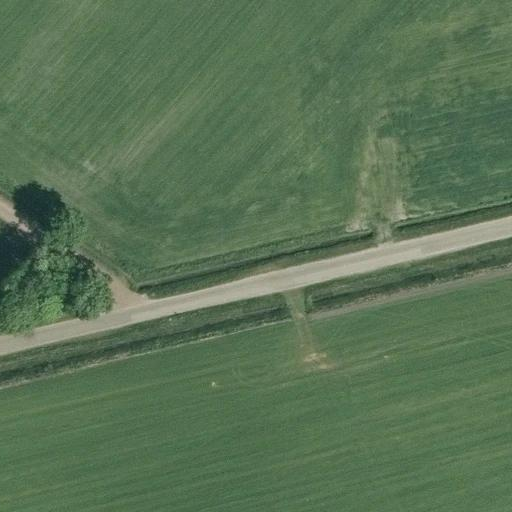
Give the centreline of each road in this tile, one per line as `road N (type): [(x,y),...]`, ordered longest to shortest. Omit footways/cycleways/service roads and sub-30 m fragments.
road 1 (unclassified): [(0,348),(511,229)]
road 2 (track): [(0,218),(142,315)]
